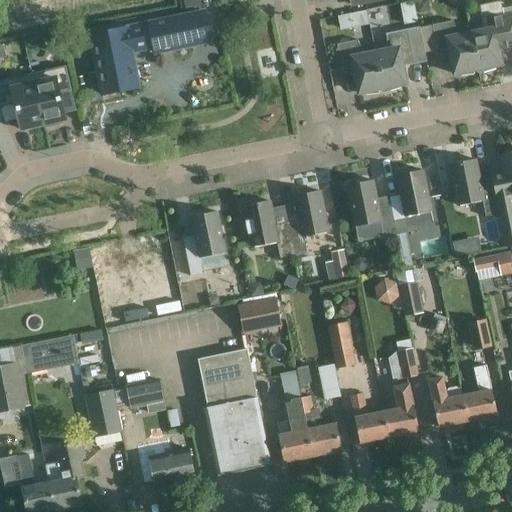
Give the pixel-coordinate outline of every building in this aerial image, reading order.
[(183,0),(179,1),(181,9),(205,5),(203,0),(183,0)] [(481,31),(470,33),(477,69),(501,65),(498,53),(511,49),(511,14),(503,17),(500,1),(479,5),(481,16),(481,31)] [(338,15),(341,30),(370,23),(366,8),(338,15)] [(90,36),(102,95),(138,87),(130,52),(154,47),(155,53),(210,41),(204,12),(90,36)] [(432,25),(433,31),(437,51),(449,49),(454,74),(477,69),(470,33),(459,36),(453,22),(453,21),(432,25)] [(412,56),(410,47),(423,44),(419,28),(386,34),(386,36),(386,50),(375,52),(382,89),(406,84),(401,58),(412,56)] [(359,93),(382,89),(375,52),(363,55),(358,41),(358,40),(356,40),(336,44),(342,70),(353,68),(359,93)] [(54,69),(31,74),(43,125),(66,121),(64,114),(60,94),(71,91),(66,66),(54,69)] [(31,74),(0,81),(0,109),(0,111),(2,111),(1,107),(15,104),(21,130),(43,125),(31,74)] [(88,119),(74,122),(77,136),(91,133),(88,119)] [(492,181),(499,214),(506,247),(511,245),(511,210),(509,195),(511,194),(511,151),(499,154),(504,178),(492,181)] [(485,217),(493,215),(499,214),(492,181),(480,183),(475,159),(449,165),(458,206),(482,201),(485,217)] [(389,201),(394,223),(396,235),(402,268),(412,266),(406,233),(418,230),(416,214),(430,211),(426,190),(422,170),(397,175),(401,199),(389,201)] [(347,185),(355,226),(380,221),(372,180),(347,185)] [(303,237),(327,232),(319,191),(294,196),(299,219),(286,222),(293,256),(307,253),(303,237)] [(269,201),(244,206),(252,247),(276,242),(279,259),(293,256),(286,222),(274,224),(269,201)] [(190,277),(204,274),(201,258),(225,253),(220,231),(217,212),(191,217),(196,240),(184,243),(190,277)] [(382,238),(396,235),(394,223),(380,226),(382,238)] [(466,238),(453,241),(456,253),(469,250),(466,238)] [(116,258),(121,287),(148,282),(151,293),(167,290),(159,249),(116,258)] [(331,275),(345,274),(344,251),(330,252),(331,275)] [(511,264),(509,252),(473,260),(476,273),(477,273),(498,268),(500,276),(511,273),(511,264)] [(76,260),(78,271),(93,268),(93,270),(111,266),(109,254),(76,260)] [(423,313),(415,270),(395,274),(403,317),(423,313)] [(288,275),(283,285),(294,290),(299,280),(288,275)] [(386,279),(373,284),(380,303),(393,299),(386,279)] [(261,281),(247,285),(250,299),(265,296),(261,281)] [(210,307),(235,302),(234,297),(226,299),(226,297),(219,299),(218,296),(209,298),(210,307)] [(276,298),(236,306),(243,334),(282,327),(276,298)] [(432,316),(427,329),(441,335),(446,321),(432,316)] [(485,319),(468,323),(474,349),(491,346),(485,319)] [(338,369),(356,365),(348,324),(330,327),(338,369)] [(73,336),(21,346),(27,375),(79,364),(75,344),(73,336)] [(11,347),(0,349),(0,412),(31,405),(20,346),(12,348),(11,347)] [(417,377),(411,348),(397,351),(403,380),(417,377)] [(247,350),(198,360),(208,408),(203,409),(217,476),(270,465),(262,423),(258,404),(247,350)] [(334,365),(318,368),(324,400),(340,397),(334,365)] [(95,366),(84,368),(87,378),(97,376),(95,366)] [(309,367),(299,367),(299,385),(309,385),(309,367)] [(457,388),(460,397),(464,422),(497,415),(492,390),(490,391),(486,369),(474,372),(479,393),(462,396),(460,387),(457,388)] [(433,402),(434,407),(438,427),(464,422),(460,397),(457,388),(456,386),(448,388),(444,393),(442,393),(440,379),(429,381),(433,402)] [(124,388),(129,410),(147,406),(148,414),(165,411),(158,381),(124,388)] [(397,411),(384,413),(389,437),(419,431),(414,407),(412,407),(408,386),(392,389),(397,411)] [(111,390),(84,396),(92,436),(120,431),(111,390)] [(359,443),(389,437),(384,413),(366,417),(362,395),(350,398),(359,443)] [(312,409),(310,396),(301,398),(307,429),(312,456),(341,451),(335,424),(322,426),(318,408),(312,409)] [(312,456),(307,429),(301,398),(282,401),(288,433),(279,435),(284,462),(312,456)] [(147,447),(151,469),(155,488),(194,480),(188,449),(170,453),(168,443),(147,447)] [(57,450),(60,463),(45,466),(48,483),(54,509),(81,504),(76,478),(83,476),(80,457),(77,445),(57,450)] [(28,455),(17,458),(23,487),(22,487),(27,511),(40,511),(54,509),(48,483),(35,486),(28,455)]
